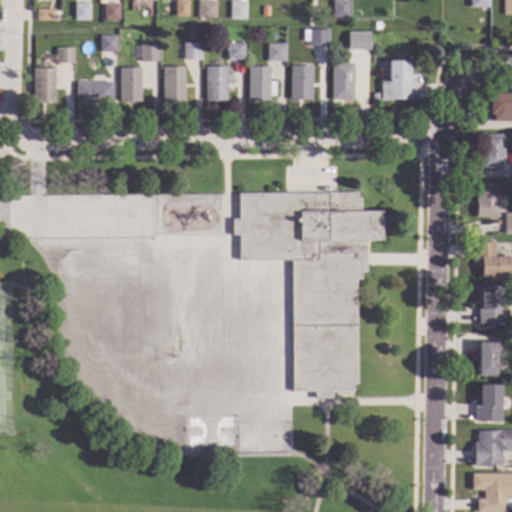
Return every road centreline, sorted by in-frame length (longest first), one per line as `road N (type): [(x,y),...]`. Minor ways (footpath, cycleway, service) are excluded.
road 1 (residential): [(463,67),(440,141),(432,511)]
road 2 (residential): [(440,141),(20,137)]
road 3 (residential): [(13,0),(13,122),(20,137)]
